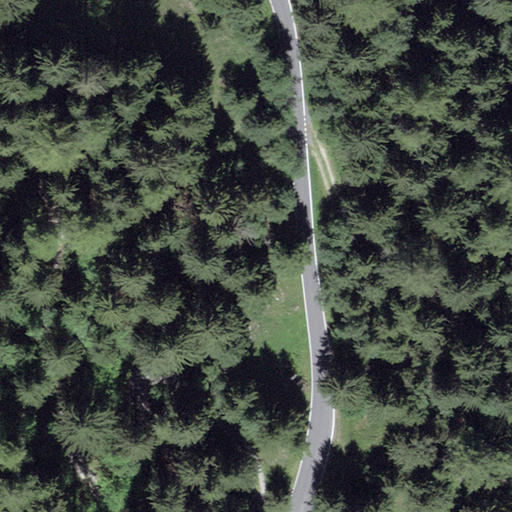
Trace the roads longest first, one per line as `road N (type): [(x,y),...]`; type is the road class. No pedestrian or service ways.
road 1 (tertiary): [(294,511),(319,425),(322,359),(279,0)]
road 2 (unclassified): [(106,511),(75,462),(45,340),(54,199),(0,153)]
road 3 (unclassified): [(262,511),(255,460),(211,408),(167,374),(150,371),(135,388),(173,464),(179,511)]
